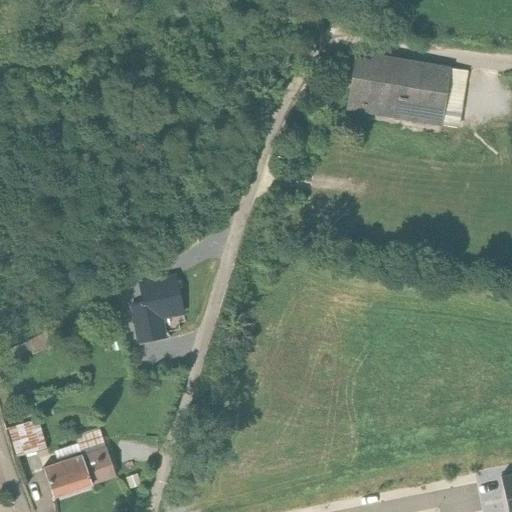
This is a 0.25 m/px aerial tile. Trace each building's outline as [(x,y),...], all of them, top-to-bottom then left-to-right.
[(452,137),(462,80),(460,80),(383,67),(382,75),(366,72),(358,122),(452,137)] [(462,80),(452,137),(472,140),(481,84),(462,80)] [(179,310),(183,332),(193,330),(186,293),(180,294),(183,309),(179,310)] [(183,309),(180,294),(149,302),(152,320),(139,322),(147,362),(177,356),(172,334),(183,332),(179,310),(183,309)] [(55,351),(19,367),(23,374),(39,368),(41,372),(60,365),(55,351)] [(48,439),(18,447),(27,477),(56,468),(48,439)] [(92,474),(68,482),(53,488),(61,511),(82,511),(127,497),(117,467),(110,448),(86,457),(88,463),(92,474)] [(92,474),(88,463),(64,470),(68,482),(92,474)]
